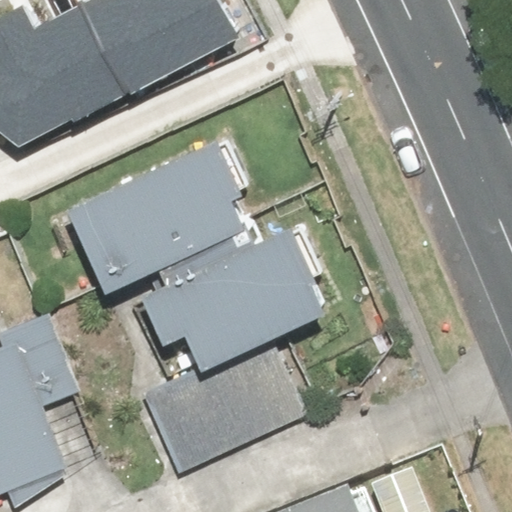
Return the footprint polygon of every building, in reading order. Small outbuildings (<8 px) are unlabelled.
[(44,0),(16,0),(0,7),(0,43),(5,51),(0,56),(0,102),(28,125),(134,74),(93,0),(70,0),(49,11),(44,0)] [(93,0),(134,74),(248,22),(235,0),(93,0)] [(159,271),(249,231),(231,192),(244,186),(224,141),(67,210),(104,295),(159,271)] [(249,231),(159,271),(165,284),(137,297),(159,348),(186,336),(201,371),(281,336),(329,315),(290,227),(254,242),(249,231)] [(0,328),(8,349),(0,351),(0,489),(74,461),(49,395),(82,382),(52,303),(0,322),(0,328)] [(281,336),(201,371),(143,396),(176,471),(314,411),(281,336)] [(361,511),(354,494),(309,511),(361,511)]
